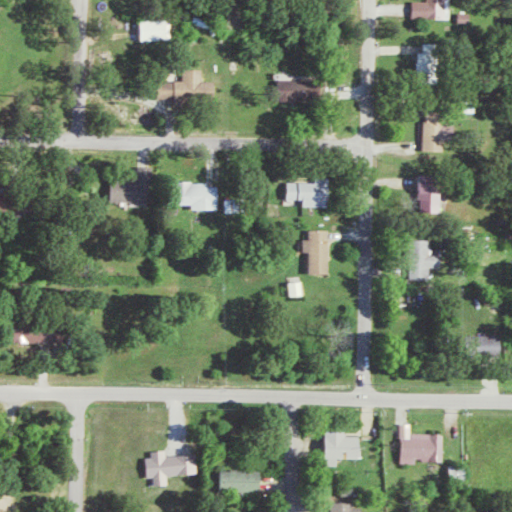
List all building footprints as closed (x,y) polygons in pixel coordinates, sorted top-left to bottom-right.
[(429,0),(430,1),(415,1),(415,16),(449,17),(448,0),(429,0)] [(435,52),(421,52),(421,79),(436,79),(435,52)] [(159,96),(216,98),(217,81),(205,81),(205,69),(186,68),(185,81),(170,80),(170,74),(160,74),(159,96)] [(308,101),(308,80),(281,80),(280,100),(308,101)] [(151,202),(152,167),(141,167),(141,177),(126,176),(126,180),(113,180),(112,201),(151,202)] [(443,175),(421,175),(420,210),(442,210),(443,175)] [(334,207),(334,178),(319,178),(319,182),(290,181),(290,199),(306,200),(306,206),(334,207)] [(221,209),(221,183),(177,183),(177,205),(194,204),(194,209),(221,209)] [(0,192),(0,212),(18,212),(17,191),(0,192)] [(332,274),(332,230),(312,229),(312,239),(306,239),(305,252),(312,252),(311,273),(332,274)] [(412,280),(432,280),(432,267),(444,267),(444,248),(434,248),(434,239),(413,239),(412,280)] [(292,281),(292,296),(307,295),(306,281),(292,281)] [(16,342),(67,343),(68,324),(16,324),(16,342)] [(503,334),(467,335),(468,355),(504,354),(503,334)] [(404,463),(420,463),(420,461),(447,461),(447,433),(416,433),(415,423),(403,424),(404,463)] [(362,436),(348,436),(348,431),(326,431),(326,466),(340,466),(340,459),(362,458),(362,436)] [(157,485),(170,485),(170,476),(201,474),(200,454),(169,456),(169,450),(154,451),(154,457),(148,458),(150,477),(156,477),(157,485)] [(452,468),(452,480),(471,479),(470,468),(452,468)] [(266,470),(223,470),(222,490),(265,491),(266,470)] [(364,511),(365,508),(357,508),(357,503),(334,502),(333,511),(364,511)]
